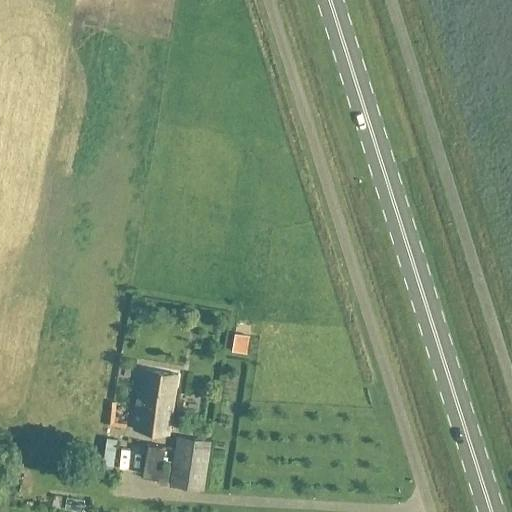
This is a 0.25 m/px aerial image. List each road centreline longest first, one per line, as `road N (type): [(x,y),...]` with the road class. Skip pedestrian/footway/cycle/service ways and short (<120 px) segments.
road 1 (primary): [(487,511),(327,0)]
road 2 (unclassified): [(425,511),(266,0)]
road 3 (unclassified): [(511,391),(389,0)]
